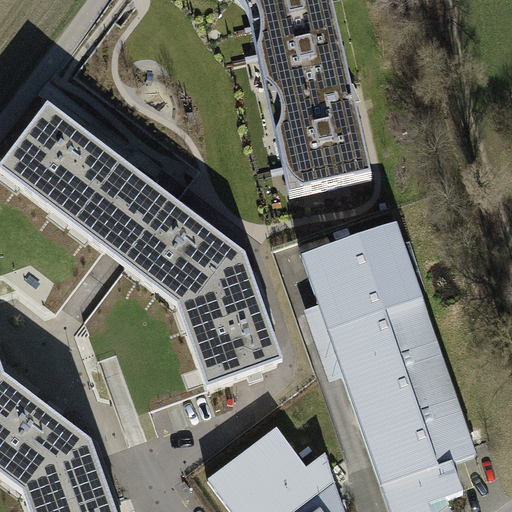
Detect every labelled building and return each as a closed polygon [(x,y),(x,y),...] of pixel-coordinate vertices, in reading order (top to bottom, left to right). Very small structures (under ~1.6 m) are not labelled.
[(291,201),(369,182),(328,0),(234,0),(245,8),(291,201)] [(245,264),(49,116),(3,177),(179,311),(209,392),(282,370),(245,264)] [(399,234),(304,266),(389,511),(428,511),(427,510),(461,498),(450,467),(475,459),(399,234)] [(19,307),(53,306),(51,279),(18,281),(19,307)] [(109,511),(90,456),(4,390),(0,379),(0,482),(25,501),(28,511),(109,511)] [(309,473),(280,435),(208,488),(225,511),(345,511),(328,458),(309,473)]
